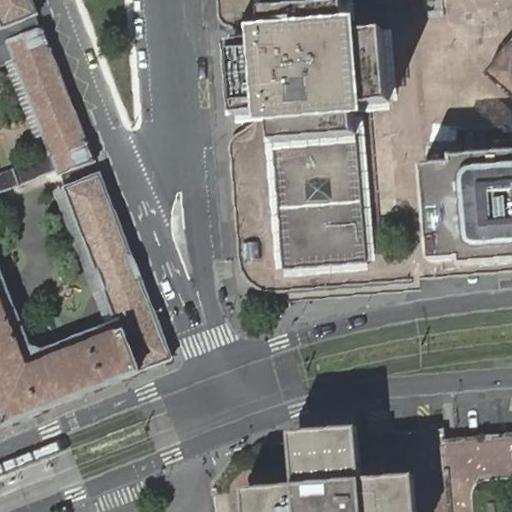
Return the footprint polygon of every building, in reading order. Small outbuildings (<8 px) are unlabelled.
[(0,25),(1,29),(38,15),(36,10),(31,0),(0,0),(0,422),(2,427),(171,360),(172,357),(141,278),(100,175),(100,174),(64,188),(117,323),(49,350),(42,353),(29,347),(18,351),(0,306),(0,25)] [(263,0),(267,42),(231,45),(237,116),(273,113),(286,270),(370,264),(357,107),(393,104),(387,31),(351,34),(348,0),(263,0)] [(0,29),(1,29),(0,25),(0,306),(18,351),(29,347),(42,353),(49,350),(31,344),(0,265),(0,29)] [(59,175),(95,161),(85,135),(47,38),(43,28),(6,42),(8,46),(11,54),(13,59),(57,171),(59,175)] [(511,45),(487,76),(511,96),(511,45)] [(5,64),(2,58),(11,54),(8,46),(0,49),(0,67),(5,65),(5,64)] [(0,193),(57,171),(13,59),(5,64),(5,65),(42,157),(0,173),(0,193)] [(511,151),(452,157),(452,163),(426,165),(424,166),(423,168),(430,259),(431,262),(433,263),(435,263),(461,262),(461,267),(511,263),(511,151)] [(358,442),(293,447),(295,465),(297,487),(276,489),(258,490),(260,511),(405,511),(404,498),(403,479),(384,481),(361,483),(359,460),(358,442)] [(231,468),(231,486),(261,487),(261,469),(231,468)]
